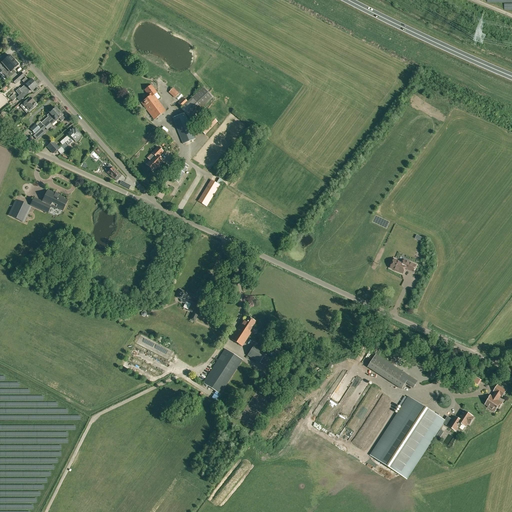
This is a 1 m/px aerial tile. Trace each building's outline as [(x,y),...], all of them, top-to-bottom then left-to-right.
[(2,57),(0,58),(0,64),(1,64),(5,68),(14,60),(13,59),(13,58),(11,56),(10,56),(10,55),(4,60),(2,57)] [(14,60),(5,68),(9,73),(7,74),(10,78),(15,73),(13,70),(18,65),(18,64),(19,64),(16,61),(16,62),(14,60)] [(21,73),(12,80),(15,85),(25,76),(21,73)] [(19,90),(22,93),(34,82),(31,79),(29,81),(26,78),(22,81),(25,85),(19,90)] [(22,93),(19,95),(17,97),(17,98),(20,101),(28,93),(31,90),(32,92),(37,86),(34,82),(22,93)] [(149,97),(141,103),(154,120),(165,111),(153,95),(157,93),(151,85),(145,90),(149,97)] [(181,107),(180,108),(191,119),(203,108),(213,98),(203,87),(187,102),(181,107)] [(173,88),(169,92),(176,97),(179,94),(173,88)] [(30,98),(24,103),(23,102),(22,103),(22,104),(20,106),(27,114),(36,106),(35,104),(33,106),(31,104),(33,101),(30,98)] [(48,121),(59,112),(56,108),(50,113),(47,116),(48,117),(41,123),(38,126),(36,125),(31,129),(35,133),(40,128),(43,125),(43,126),(48,121)] [(50,127),(57,121),(59,118),(62,121),(65,118),(62,116),(62,115),(59,112),(48,121),(43,126),(45,128),(48,125),(50,127)] [(195,139),(184,113),(173,118),(183,144),(195,139)] [(218,122),(212,117),(200,130),(205,135),(218,122)] [(66,143),(78,132),(75,128),(73,130),(72,129),(68,133),(69,135),(63,140),(66,143)] [(45,133),(43,131),(41,129),(34,136),(38,141),(45,133)] [(79,137),(81,136),(78,132),(66,143),(69,146),(74,140),(76,142),(80,138),(79,137)] [(55,144),(49,149),(53,154),(59,148),(55,144)] [(62,147),(58,151),(61,155),(65,151),(65,150),(68,148),(65,145),(62,147)] [(150,161),(146,164),(153,171),(159,165),(163,161),(158,156),(160,154),(163,152),(158,147),(152,153),(155,156),(150,161)] [(178,184),(185,172),(188,166),(181,162),(170,179),(178,184)] [(109,165),(105,169),(108,172),(108,173),(114,179),(117,176),(119,178),(121,176),(113,167),(112,168),(109,165)] [(211,180),(206,189),(214,194),(220,185),(217,183),(211,180)] [(121,181),(119,185),(129,190),(131,186),(121,181)] [(214,194),(206,189),(198,202),(207,207),(214,194)] [(60,196),(58,195),(58,196),(55,195),(55,194),(48,190),(42,202),(34,198),(31,205),(42,210),(45,204),(51,206),(56,209),(57,208),(62,211),(67,201),(64,199),(64,198),(63,198),(60,196)] [(9,215),(24,222),(31,207),(16,200),(9,215)] [(416,265),(407,261),(404,260),(402,263),(394,259),(390,268),(403,274),(405,268),(407,269),(413,272),(416,265)] [(193,296),(181,290),(178,297),(181,299),(181,300),(181,302),(182,303),(184,303),(185,303),(183,308),(188,310),(192,312),(196,302),(193,300),(192,301),(191,300),(193,296)] [(250,331),(256,322),(247,316),(244,321),(243,320),(231,339),(242,346),(251,332),(250,331)] [(266,354),(279,362),(286,351),(273,343),(266,354)] [(260,363),(266,353),(254,346),(248,355),(260,363)] [(225,349),(204,383),(220,394),(242,360),(225,349)] [(368,367),(401,389),(406,383),(413,387),(417,381),(376,355),(368,367)] [(490,397),(485,404),(489,407),(488,408),(492,410),(494,407),(496,408),(496,409),(498,407),(498,408),(500,407),(502,404),(501,403),(501,402),(498,400),(501,396),(502,397),(506,391),(497,385),(494,391),(495,392),(492,397),(490,396),(490,397)] [(407,479),(445,420),(409,397),(370,455),(407,479)] [(457,419),(457,418),(454,416),(448,426),(456,431),(458,428),(457,427),(459,424),(460,425),(461,424),(465,427),(468,423),(468,424),(470,423),(473,420),(472,418),(472,417),(472,416),(464,411),(462,413),(463,413),(461,416),(458,420),(457,419)]
